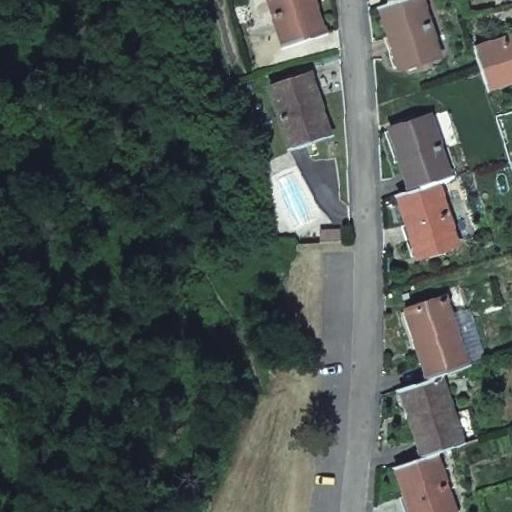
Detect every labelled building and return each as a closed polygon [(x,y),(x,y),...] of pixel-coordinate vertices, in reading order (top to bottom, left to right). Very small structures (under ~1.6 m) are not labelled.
[(266,0),(282,47),(322,34),(310,0),(266,0)] [(437,54),(419,0),(392,0),(390,1),(380,4),(400,66),(437,54)] [(511,80),(511,33),(473,47),(486,88),(511,80)] [(289,148),(327,136),(307,76),(270,87),(289,148)] [(410,189),(436,180),(449,176),(429,116),(390,128),(410,189)] [(457,242),(436,180),(410,189),(397,193),(418,255),(457,242)] [(429,379),(440,375),(468,365),(445,297),(406,310),(429,379)] [(462,443),(440,375),(429,379),(400,388),(423,456),(434,452),(462,443)] [(453,511),(434,452),(423,456),(395,464),(411,511),(453,511)]
